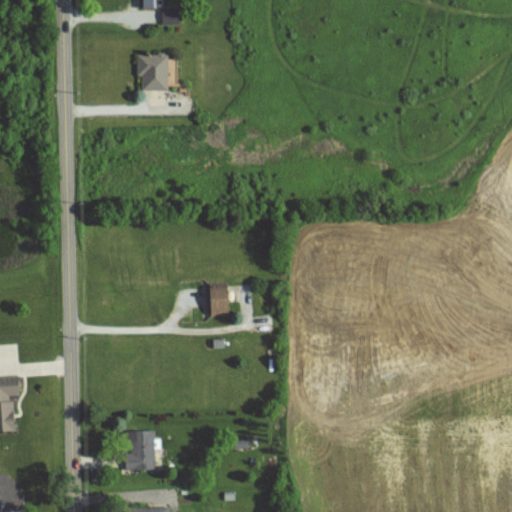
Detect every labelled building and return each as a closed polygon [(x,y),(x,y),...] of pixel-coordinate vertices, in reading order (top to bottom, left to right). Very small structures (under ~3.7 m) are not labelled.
[(142,0),(142,7),(154,8),(154,0),(142,0)] [(162,24),(178,24),(178,7),(161,7),(162,24)] [(167,90),(166,54),(136,55),(136,76),(140,75),(141,90),(167,90)] [(177,58),(168,58),(168,85),(177,85),(177,58)] [(227,287),(208,288),(209,317),(228,316),(227,287)] [(0,377),(0,431),(15,431),(12,397),(19,397),(17,376),(0,377)] [(154,470),(154,431),(130,431),(130,453),(125,453),(125,470),(154,470)]
